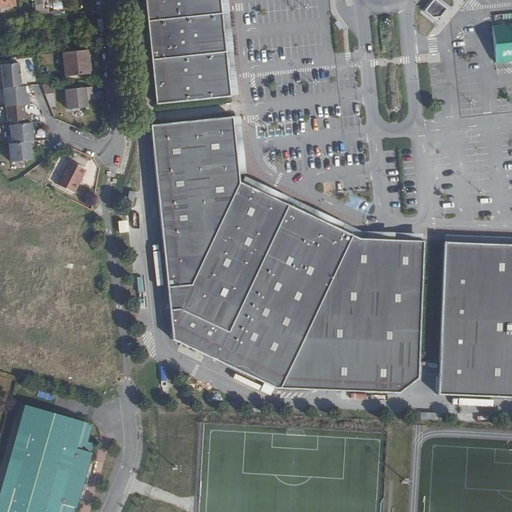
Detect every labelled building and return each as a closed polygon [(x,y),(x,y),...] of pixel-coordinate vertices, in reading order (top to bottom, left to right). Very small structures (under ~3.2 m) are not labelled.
[(59,8),(58,0),(50,0),(51,8),(59,8)] [(144,0),(146,17),(221,10),(220,0),(144,0)] [(441,20),(447,11),(434,1),(424,14),(432,20),(441,20)] [(221,10),(146,17),(150,57),(225,50),(224,32),(227,32),(226,22),(222,22),(221,10)] [(511,20),(491,23),(495,66),(511,63),(511,20)] [(96,74),(94,50),(70,52),(73,76),(96,74)] [(225,50),(150,57),(154,99),(229,92),(228,75),(231,74),(231,64),(226,64),(225,50)] [(58,82),(56,56),(46,57),(49,83),(58,82)] [(29,86),(26,64),(8,65),(11,88),(29,86)] [(44,92),(54,92),(53,84),(44,84),(44,92)] [(37,104),(36,96),(33,96),(32,86),(29,86),(11,88),(13,107),(36,105),(37,104)] [(94,107),(94,95),(100,94),(99,87),(73,89),(75,109),(94,107)] [(38,123),(36,105),(13,107),(13,114),(19,114),(20,125),(38,123)] [(188,283),(237,180),(236,158),(239,158),(239,154),(238,138),(234,139),(232,115),(149,123),(151,138),(165,286),(188,283)] [(41,142),(39,123),(38,123),(20,125),(17,125),(18,136),(15,136),(16,144),(41,142)] [(40,160),(38,150),(42,149),(41,142),(16,144),(18,163),(40,160)] [(83,193),(94,169),(76,160),(64,184),(83,193)] [(135,179),(138,167),(132,165),(129,177),(135,179)] [(226,330),(286,204),(277,200),(279,197),(260,188),(258,191),(237,180),(188,283),(165,286),(167,309),(180,306),(226,330)] [(274,388),(351,236),(338,229),(340,226),(321,217),(319,220),(286,204),(226,330),(180,306),(167,309),(170,339),(274,388)] [(351,236),(274,388),(415,394),(421,242),(399,241),(399,237),(379,236),(379,240),(358,239),(351,236)] [(511,243),(496,243),(497,240),(477,239),(477,242),(445,240),(437,391),(511,394),(511,243)] [(93,478),(103,445),(97,443),(102,425),(28,403),(0,495),(0,511),(83,511),(92,485),(95,486),(97,480),(93,478)] [(438,423),(438,415),(427,415),(428,424),(438,423)]
